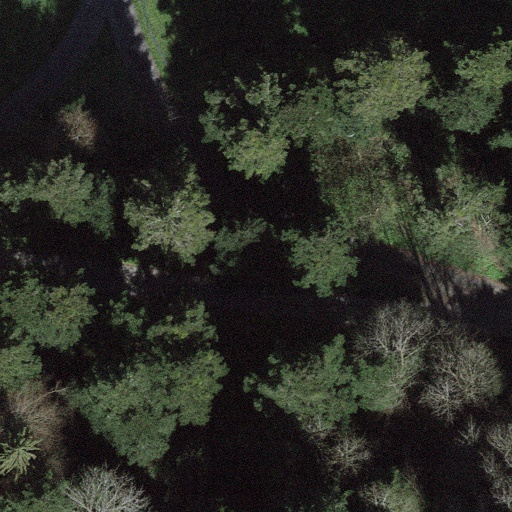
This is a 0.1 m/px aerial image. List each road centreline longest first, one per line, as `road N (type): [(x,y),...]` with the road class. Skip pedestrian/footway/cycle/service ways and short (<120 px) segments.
road 1 (unclassified): [(116,0),(160,110),(204,170),(262,202),(511,292)]
road 2 (unclassified): [(511,328),(0,267)]
road 3 (unclassified): [(97,0),(62,64),(0,121)]
